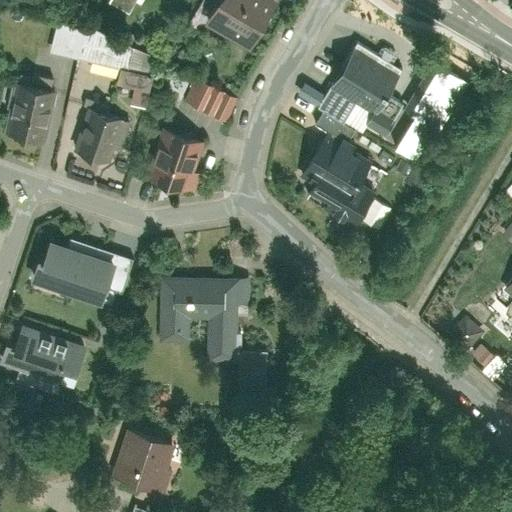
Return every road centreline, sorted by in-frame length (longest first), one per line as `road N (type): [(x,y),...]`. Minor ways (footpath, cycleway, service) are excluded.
road 1 (residential): [(511,430),(397,345),(268,233),(248,205)]
road 2 (residential): [(248,205),(247,157),(277,84),(326,0)]
road 3 (residential): [(248,205),(144,221),(31,188)]
